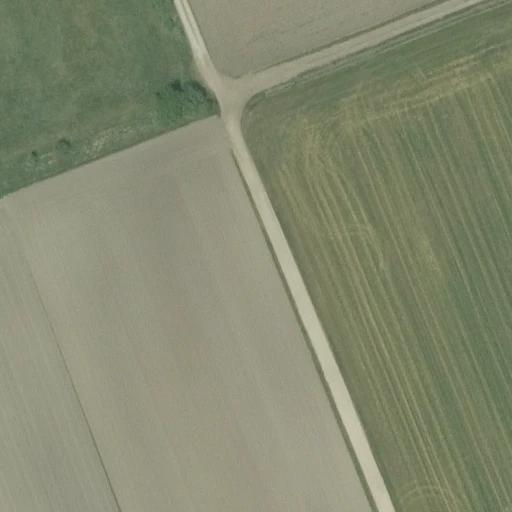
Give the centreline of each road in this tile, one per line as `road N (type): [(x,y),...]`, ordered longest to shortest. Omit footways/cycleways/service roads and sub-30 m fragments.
road 1 (track): [(219,96),(384,511)]
road 2 (track): [(219,96),(469,0)]
